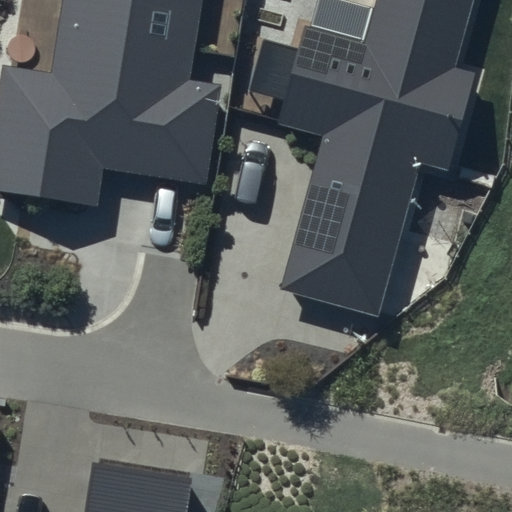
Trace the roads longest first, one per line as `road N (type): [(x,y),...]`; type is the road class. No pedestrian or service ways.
road 1 (residential): [(149,385),(242,413),(511,464)]
road 2 (residential): [(0,361),(149,385)]
road 3 (residential): [(171,259),(149,385)]
